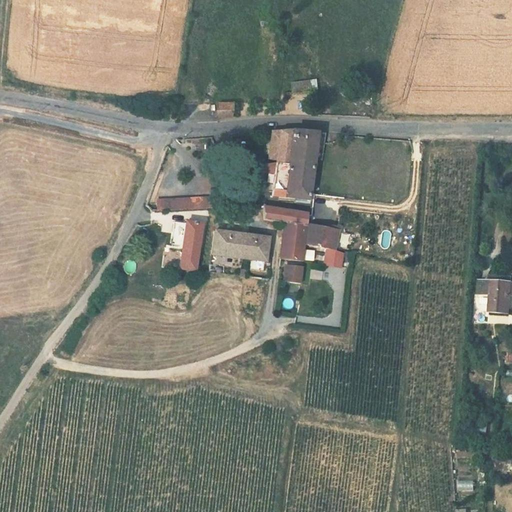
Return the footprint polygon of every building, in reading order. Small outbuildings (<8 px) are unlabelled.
[(310,83),(293,85),(294,95),(311,93),(310,83)] [(220,106),(221,120),(234,119),(234,118),(237,104),(220,106)] [(322,162),(325,144),(325,134),(295,130),(271,132),(269,158),(276,159),(276,165),(291,166),(292,160),(315,162),(315,161),(322,162)] [(310,199),(315,162),(292,160),(291,166),(276,165),(263,167),(262,172),(275,173),(272,196),(280,197),(280,200),(298,201),(299,199),(310,199)] [(209,208),(247,205),(247,198),(227,199),(226,190),(211,191),(212,200),(209,200),(209,208)] [(156,203),(148,203),(146,203),(146,206),(148,209),(151,211),(156,211),(209,208),(209,200),(156,203)] [(307,224),(308,213),(263,206),(263,219),(284,223),(306,227),(307,224)] [(184,233),(186,222),(175,221),(173,232),(184,233)] [(182,250),(180,270),(195,272),(202,224),(186,222),(184,233),(173,232),(171,248),(182,250)] [(306,227),(284,223),(281,259),(303,261),(305,244),(306,227)] [(338,228),(307,224),(306,227),(305,244),(336,249),(338,228)] [(265,261),(268,237),(215,231),(212,255),(265,261)] [(210,274),(226,276),(227,266),(211,264),(210,274)] [(301,285),(303,268),(286,266),(285,283),(301,285)] [(509,314),(511,278),(490,275),(489,281),(479,281),(478,295),(492,296),(490,312),(509,314)] [(474,491),(474,481),(458,480),(458,491),(474,491)]
